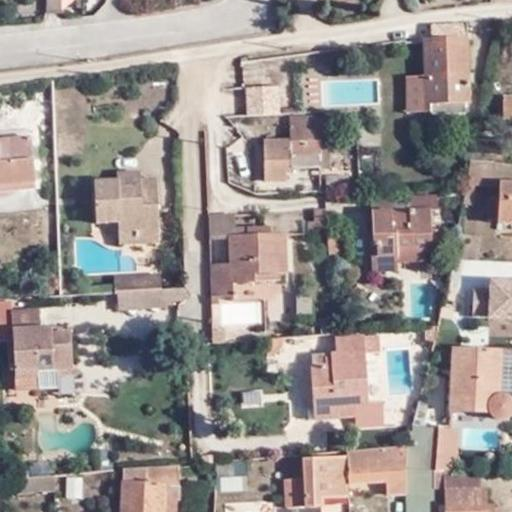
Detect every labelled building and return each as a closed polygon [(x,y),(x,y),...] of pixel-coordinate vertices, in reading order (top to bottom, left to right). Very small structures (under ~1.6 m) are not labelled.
[(62,0),(47,0),(47,10),(63,9),(62,0)] [(431,25),(431,38),(467,33),(467,24),(431,25)] [(431,38),(431,43),(423,42),(425,96),(403,97),(403,112),(430,112),(430,114),(465,113),(465,100),(469,100),(467,33),(431,38)] [(245,86),(247,116),(281,113),(279,84),(245,86)] [(511,97),(503,97),(502,118),(511,117),(511,97)] [(290,119),(291,131),(291,142),(264,143),(264,183),(286,182),(287,170),(334,170),(335,148),(320,148),(320,118),(290,119)] [(0,190),(46,186),(41,137),(5,140),(5,150),(0,150),(0,190)] [(499,186),(500,161),(471,160),(466,184),(466,186),(463,203),(474,206),(477,184),(499,186)] [(116,173),(117,180),(119,181),(119,187),(138,186),(138,180),(141,179),(141,172),(116,173)] [(134,233),(134,243),(158,243),(156,179),(141,179),(138,180),(138,186),(119,187),(119,181),(117,180),(94,181),(96,221),(118,221),(119,233),(134,233)] [(511,221),(511,183),(501,183),(501,198),(488,197),(487,220),(500,221),(511,221)] [(438,208),(437,193),(408,195),(409,210),(372,212),(375,272),(399,272),(398,252),(434,250),(432,209),(438,208)] [(328,229),(326,207),(315,207),(316,229),(328,229)] [(232,213),(209,215),(210,239),(231,238),(231,230),(232,230),(232,213)] [(211,260),(212,295),(234,294),(234,277),(256,276),(255,267),(288,265),(287,227),(233,229),(232,230),(231,230),(231,238),(233,260),(231,260),(211,260)] [(119,243),(134,243),(134,233),(119,233),(119,243)] [(115,276),(116,292),(162,289),(161,276),(115,276)] [(511,317),(511,278),(473,279),(473,318),(511,317)] [(186,288),(171,289),(172,302),(187,301),(186,288)] [(116,292),(103,293),(104,312),(172,308),(172,302),(171,289),(162,289),(116,292)] [(73,369),(71,334),(53,335),(52,328),(41,328),(40,310),(13,311),(13,301),(0,302),(0,336),(13,335),(14,378),(15,392),(52,390),(52,377),(73,376),(73,369)] [(338,331),(336,315),(323,316),(324,332),(338,331)] [(228,328),(214,329),(214,341),(229,340),(228,328)] [(384,352),(383,336),(339,339),(340,355),(334,355),(335,366),(315,368),(317,409),(370,406),(366,353),(384,352)] [(511,401),(510,400),(508,399),(506,398),(503,397),(500,397),(503,353),(455,352),(451,410),(491,412),(491,414),(493,415),(494,417),(495,418),(497,419),(499,419),(501,420),(503,420),(505,420),(507,419),(509,418),(510,416),(511,414),(511,413),(511,401)] [(511,353),(503,353),(500,397),(503,397),(506,398),(508,399),(510,400),(511,401),(511,353)] [(432,404),(420,401),(414,426),(426,427),(432,404)] [(434,469),(437,468),(439,428),(426,427),(414,426),(411,444),(410,468),(434,469)] [(458,430),(439,428),(437,468),(448,469),(455,468),(458,430)] [(411,444),(350,449),(350,457),(307,459),(307,477),(290,477),(292,505),(324,504),(324,495),(352,494),(352,482),(389,480),(389,492),(408,492),(410,468),(411,444)] [(235,460),(220,461),(219,473),(235,471),(235,460)] [(181,487),(182,465),(126,470),(125,511),(167,511),(169,487),(181,487)] [(494,511),(495,511),(494,511),(488,511),(488,468),(455,468),(448,469),(437,468),(434,469),(410,468),(408,492),(407,511),(494,511)] [(57,476),(19,480),(0,481),(0,496),(57,492),(57,476)] [(82,478),(66,479),(66,498),(82,496),(82,478)] [(179,511),(181,487),(169,487),(167,511),(179,511)]
